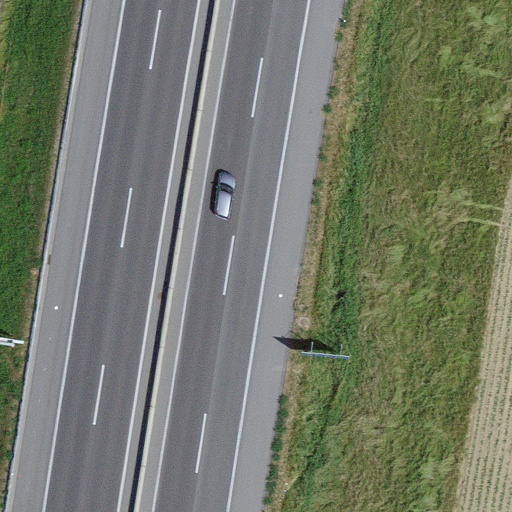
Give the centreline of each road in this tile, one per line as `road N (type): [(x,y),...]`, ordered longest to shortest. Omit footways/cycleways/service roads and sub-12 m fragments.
road 1 (motorway): [(162,0),(80,511)]
road 2 (motorway): [(191,511),(272,0)]
